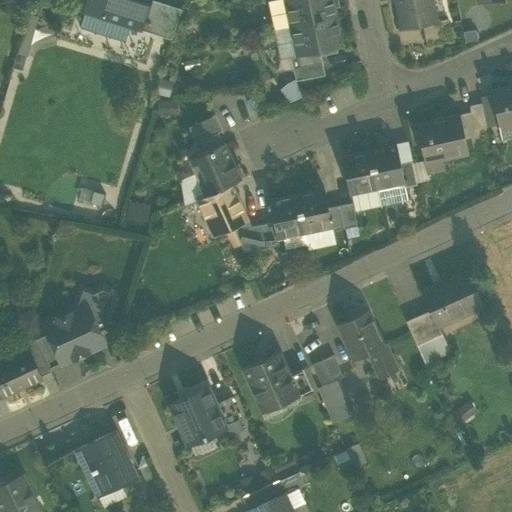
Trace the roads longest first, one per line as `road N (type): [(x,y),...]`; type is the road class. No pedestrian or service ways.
road 1 (residential): [(125,376),(511,202)]
road 2 (residential): [(125,376),(187,511)]
road 3 (residential): [(511,45),(380,99)]
road 4 (residential): [(0,432),(125,376)]
road 5 (residential): [(380,99),(268,148)]
